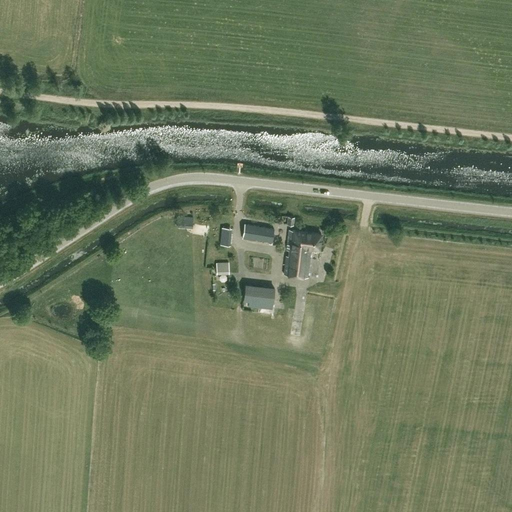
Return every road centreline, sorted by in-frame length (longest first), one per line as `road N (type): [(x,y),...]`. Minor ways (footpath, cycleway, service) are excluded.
road 1 (unclassified): [(511,213),(188,178),(134,196),(0,283)]
road 2 (track): [(88,103),(283,111),(511,138)]
road 3 (track): [(0,217),(100,183),(173,181)]
